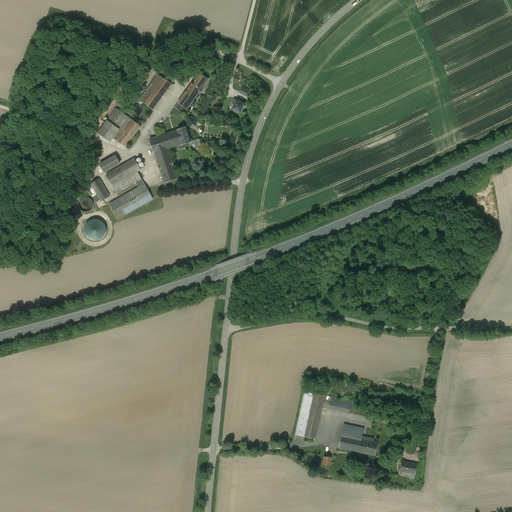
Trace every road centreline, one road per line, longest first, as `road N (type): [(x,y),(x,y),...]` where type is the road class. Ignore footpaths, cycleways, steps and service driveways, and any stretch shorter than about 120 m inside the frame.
road 1 (primary): [(511,144),(257,257),(0,336)]
road 2 (tertiary): [(225,329),(239,201),(261,121),(310,43),(357,0)]
road 3 (unclassified): [(225,329),(308,314),(395,327),(511,328)]
road 4 (tertiary): [(206,511),(225,329)]
road 5 (unknown): [(242,184),(169,188),(135,149)]
